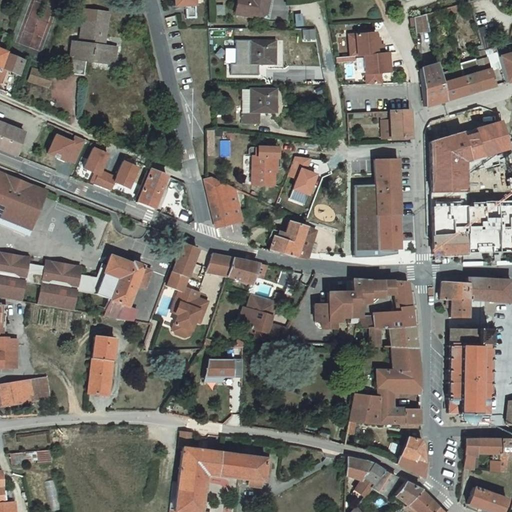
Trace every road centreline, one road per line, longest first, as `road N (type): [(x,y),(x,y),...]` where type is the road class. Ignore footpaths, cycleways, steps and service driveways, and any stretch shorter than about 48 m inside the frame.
road 1 (unclassified): [(0,427),(143,420),(349,449),(436,492)]
road 2 (unclassified): [(423,271),(307,268),(201,241)]
road 3 (residential): [(419,150),(342,151),(317,11)]
road 4 (unclassified): [(201,241),(0,158)]
road 5 (residential): [(0,97),(192,180)]
road 6 (residential): [(149,0),(192,180)]
road 7 (tertiary): [(423,271),(427,420),(436,430)]
road 8 (residential): [(511,91),(426,115),(418,124),(419,150)]
road 9 (residential): [(419,150),(423,271)]
